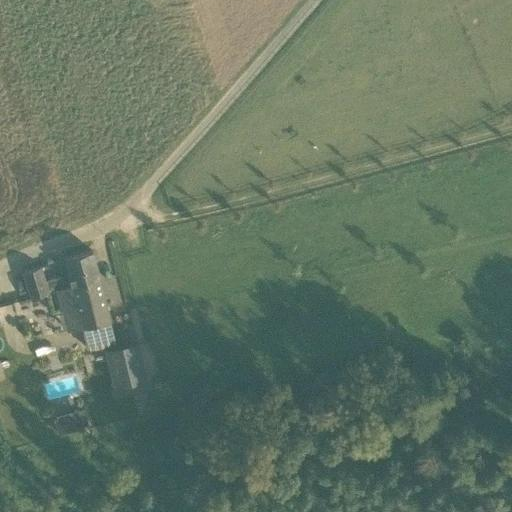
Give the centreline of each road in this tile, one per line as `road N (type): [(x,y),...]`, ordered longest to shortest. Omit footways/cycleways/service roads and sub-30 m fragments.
road 1 (unclassified): [(0,269),(132,205),(316,0)]
road 2 (track): [(132,205),(167,218),(511,130)]
